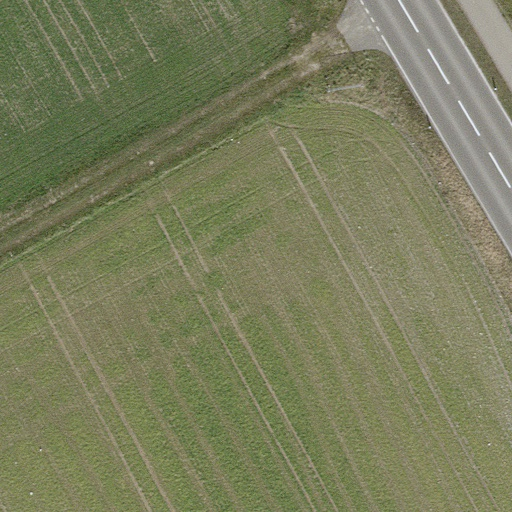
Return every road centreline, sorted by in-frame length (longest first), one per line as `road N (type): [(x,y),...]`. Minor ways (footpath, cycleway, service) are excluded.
road 1 (track): [(402,1),(0,228)]
road 2 (primary): [(400,0),(511,186)]
